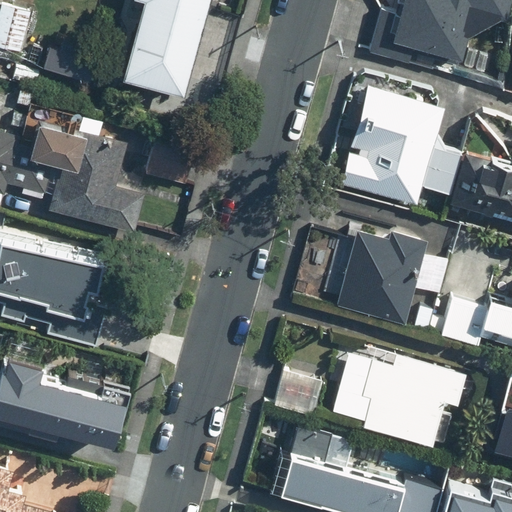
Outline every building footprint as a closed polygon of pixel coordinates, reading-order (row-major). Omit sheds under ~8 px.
[(29,7),(0,0),(0,45),(20,51),(31,7),(29,7)] [(138,0),(117,77),(180,95),(205,0),(138,0)] [(507,0),(393,0),(383,33),(455,54),(463,32),(503,16),(507,0)] [(442,101),(382,85),(355,183),(416,199),(442,101)] [(40,107),(38,118),(33,117),(28,137),(0,130),(0,190),(2,191),(4,182),(20,186),(18,192),(41,197),(43,190),(50,192),(45,210),(134,231),(144,191),(113,184),(122,146),(101,141),(103,133),(97,132),(100,119),(82,115),(79,128),(69,125),(72,115),(40,107)] [(194,140),(153,132),(145,172),(185,181),(194,140)] [(447,197),(511,214),(511,162),(461,148),(447,197)] [(330,271),(339,273),(332,300),(401,319),(411,283),(440,291),(450,254),(421,246),(423,240),(354,221),(350,234),(341,232),(330,271)] [(0,299),(2,300),(0,307),(0,314),(25,320),(26,315),(49,320),(45,334),(97,346),(102,322),(106,304),(81,298),(83,288),(92,290),(102,249),(0,225),(0,299)] [(483,305),(451,296),(441,333),(477,343),(483,324),(511,332),(511,292),(510,299),(487,292),(483,305)] [(4,339),(0,355),(0,412),(42,423),(46,410),(114,428),(125,384),(36,361),(40,348),(4,339)] [(427,438),(440,396),(452,400),(461,370),(364,341),(343,412),(427,438)] [(320,377),(279,367),(271,403),(312,412),(320,377)] [(511,402),(502,400),(500,407),(494,406),(488,428),(493,430),(489,444),(511,450),(511,402)] [(289,418),(270,413),(263,437),(282,443),(289,418)] [(352,437),(294,420),(275,487),(359,511),(390,511),(399,481),(344,464),(352,437)] [(0,511),(78,511),(83,491),(7,474),(9,462),(0,459),(0,511)] [(511,511),(511,491),(488,485),(485,495),(445,485),(438,511),(511,511)]
